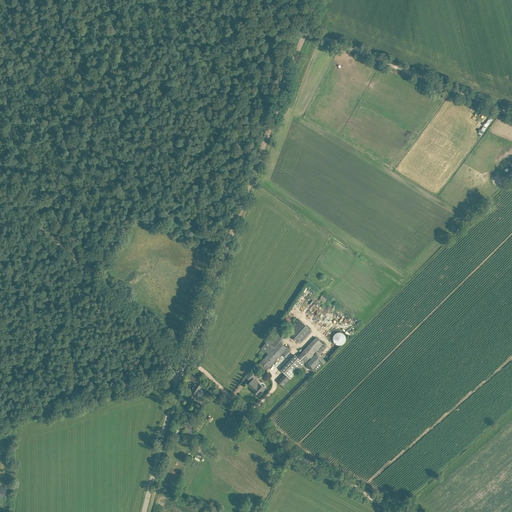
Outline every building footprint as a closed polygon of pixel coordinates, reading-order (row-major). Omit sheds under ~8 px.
[(312,305),(306,315),(309,316),(315,307),(312,305)] [(301,343),(311,331),(299,319),(288,331),(301,343)] [(279,341),(280,342),(288,332),(279,325),(261,348),(268,354),(279,341)] [(335,343),(335,344),(337,345),(339,345),(341,345),(342,344),(344,343),(345,341),(346,340),(346,338),(345,336),(344,335),(343,333),(342,332),(340,332),(338,332),(336,332),(335,333),(333,335),(333,337),(333,339),(333,340),(334,342),(335,343)] [(308,360),(314,353),(323,344),(316,337),(297,357),(294,354),(280,370),(291,379),(308,360)] [(259,364),(255,368),(260,372),(262,374),(263,374),(266,371),(281,354),(284,357),(290,351),(280,342),(279,341),(268,354),(259,364)] [(313,368),(319,362),(322,365),(325,361),(317,353),(307,363),(313,368)] [(196,374),(192,370),(187,376),(195,383),(184,400),(190,405),(197,395),(200,397),(204,391),(201,388),(203,385),(198,380),(200,378),(196,374)] [(277,382),(283,387),(290,379),(284,374),(277,382)] [(265,389),(253,378),(247,385),(254,391),(258,396),(265,389)]
